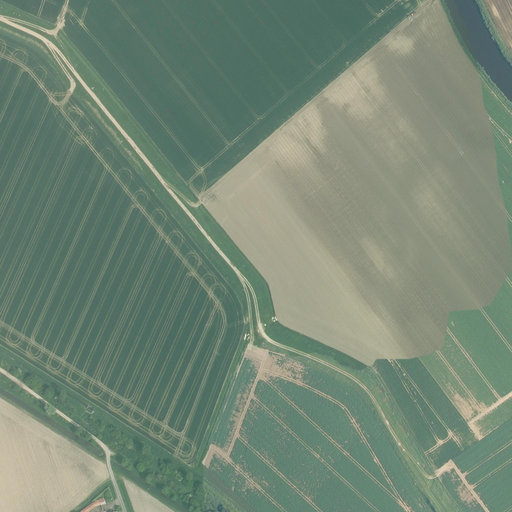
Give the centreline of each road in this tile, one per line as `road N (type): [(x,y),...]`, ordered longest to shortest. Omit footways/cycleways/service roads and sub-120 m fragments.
road 1 (track): [(444,511),(362,386),(262,336),(250,288),(57,50),(0,19)]
road 2 (unclassified): [(124,511),(101,443),(0,369)]
road 3 (track): [(217,511),(165,475),(107,452)]
